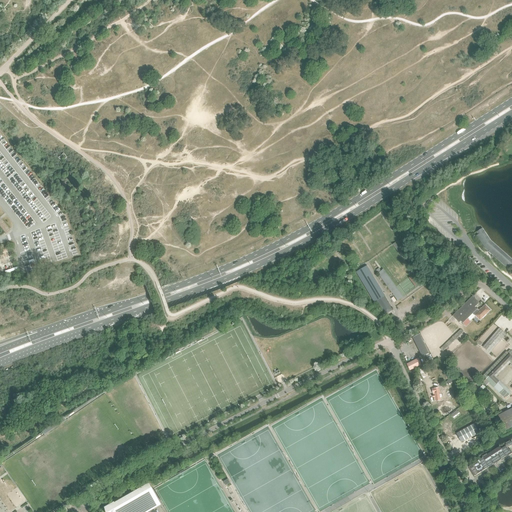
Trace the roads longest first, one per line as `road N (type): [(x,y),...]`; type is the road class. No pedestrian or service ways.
road 1 (primary): [(0,361),(286,252),(511,114)]
road 2 (primary): [(511,102),(283,242),(38,335)]
road 3 (unknown): [(511,48),(410,115),(268,177),(88,151)]
road 4 (residential): [(388,341),(71,508)]
road 5 (unknown): [(135,258),(170,318),(243,291),(276,315),(319,303),(352,306),(385,343)]
road 6 (residential): [(474,511),(388,341)]
road 7 (unknown): [(13,79),(81,47),(151,0)]
road 8 (residential): [(511,311),(474,285),(388,341)]
road 9 (unknown): [(135,258),(125,176),(88,151)]
